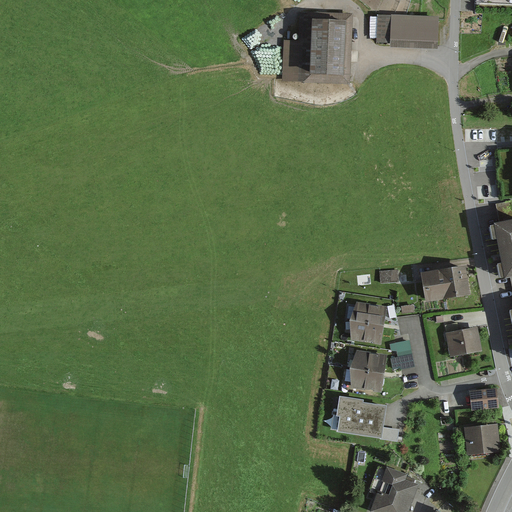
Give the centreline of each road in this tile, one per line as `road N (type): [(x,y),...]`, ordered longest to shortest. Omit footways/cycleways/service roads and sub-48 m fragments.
road 1 (tertiary): [(505,377),(456,127),(455,0)]
road 2 (residential): [(414,319),(434,388),(505,377)]
